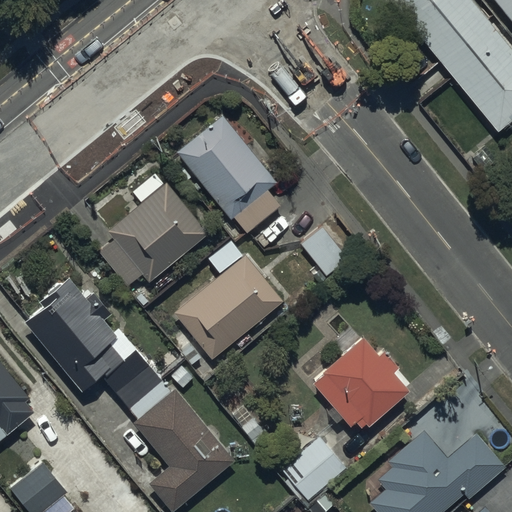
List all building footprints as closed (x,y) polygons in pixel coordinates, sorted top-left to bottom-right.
[(511,45),(474,0),(394,0),(496,124),(511,110),(511,45)] [(511,0),(497,0),(511,17),(511,0)] [(276,176),(220,110),(175,148),(230,214),(232,212),(246,227),(279,200),(266,185),(276,176)] [(207,227),(165,177),(162,179),(154,169),(132,187),(140,196),(106,224),(109,229),(95,241),(127,280),(142,268),(148,276),(207,227)] [(10,220),(0,228),(0,242),(17,229),(10,220)] [(320,220),(299,238),(325,272),(347,255),(320,220)] [(282,296),(244,250),(173,307),(212,354),(282,296)] [(147,476),(170,506),(233,455),(174,382),(170,385),(159,373),(163,370),(150,354),(146,358),(122,329),(118,332),(103,313),(109,308),(91,285),(84,291),(66,269),(36,294),(41,299),(22,314),(78,384),(98,368),(135,413),(131,416),(167,460),(147,476)] [(406,382),(360,332),(309,377),(330,400),(323,406),(335,419),(342,412),(348,419),(354,414),(361,421),(365,417),(366,418),(406,382)] [(28,389),(0,355),(0,431),(32,405),(22,394),(28,389)] [(369,498),(381,511),(434,511),(462,489),(467,494),(504,463),(475,427),(446,451),(424,425),(386,456),(390,461),(376,473),(385,484),(369,498)] [(345,463),(318,431),(280,463),(307,495),(345,463)] [(40,457),(8,484),(31,511),(35,511),(66,487),(40,457)] [(494,511),(484,500),(470,511),(494,511)]
